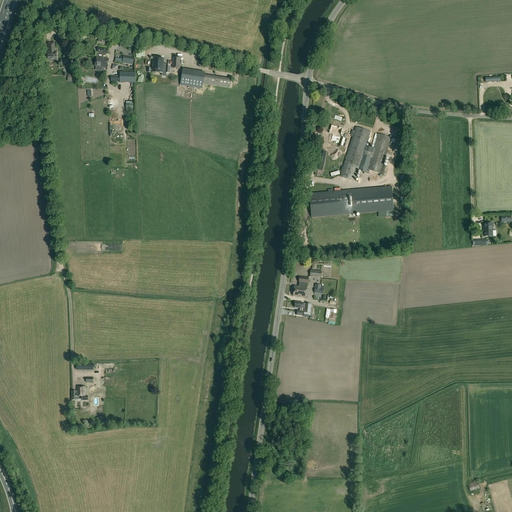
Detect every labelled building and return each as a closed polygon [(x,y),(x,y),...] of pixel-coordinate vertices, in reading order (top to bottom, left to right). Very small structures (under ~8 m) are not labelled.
[(56,52),(54,52),(54,43),(48,44),(49,52),(48,52),(48,60),(57,60),(56,52)] [(97,57),(95,66),(107,69),(109,59),(103,58),(104,56),(105,56),(105,54),(107,54),(108,50),(98,48),(97,52),(98,52),(97,57)] [(172,68),(180,69),(181,57),(173,57),(172,68)] [(165,73),(169,73),(170,66),(166,66),(163,66),(164,58),(153,58),(152,73),(163,74),(163,73),(165,74),(165,73)] [(194,81),(200,81),(200,72),(190,72),(190,78),(194,78),(194,81)] [(120,77),(120,84),(135,84),(135,78),(134,78),(134,73),(125,73),(125,77),(120,77)] [(203,84),(230,88),(232,79),(204,75),(203,84)] [(340,136),(342,128),(331,125),(329,133),(340,136)] [(347,155),(340,176),(354,180),(355,181),(363,156),(368,157),(365,169),(381,174),(392,138),(378,134),(373,148),(366,146),(368,141),(371,132),(355,127),(351,140),(347,139),(345,148),(344,148),(343,153),(347,155)] [(319,155),(316,169),(322,171),(325,156),(319,155)] [(392,187),(310,194),(312,218),(394,211),(392,187)] [(483,237),(492,237),(492,224),(484,224),(484,232),(483,232),(483,237)] [(293,296),(305,298),(306,288),(307,288),(308,284),(308,278),(300,277),(298,286),(294,286),(293,296)] [(305,304),(304,309),(304,313),(305,313),(305,315),(308,316),(309,313),(311,314),(311,312),(313,313),(313,309),(311,308),(312,305),(305,304)] [(335,322),(336,310),(330,309),(328,322),(335,322)] [(84,396),(84,387),(77,387),(77,391),(71,391),(72,400),(75,400),(75,396),(77,396),(77,397),(82,397),(82,401),(88,400),(88,396),(84,396)] [(468,485),(470,491),(479,489),(478,482),(468,485)]
